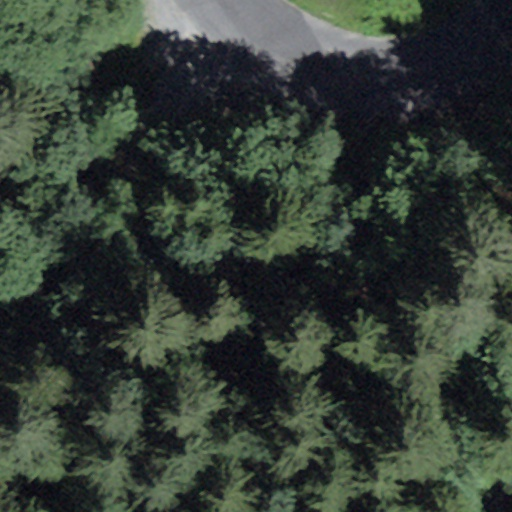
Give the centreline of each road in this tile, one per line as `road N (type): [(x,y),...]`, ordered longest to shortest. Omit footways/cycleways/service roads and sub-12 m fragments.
road 1 (track): [(206,0),(0,247)]
road 2 (tertiary): [(506,0),(463,45),(393,70),(318,59),(278,41),(229,0)]
